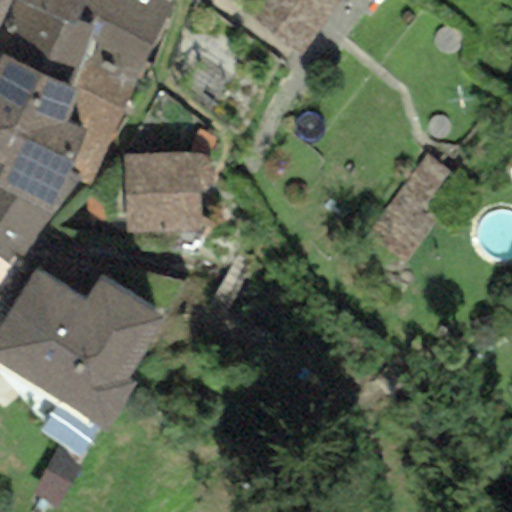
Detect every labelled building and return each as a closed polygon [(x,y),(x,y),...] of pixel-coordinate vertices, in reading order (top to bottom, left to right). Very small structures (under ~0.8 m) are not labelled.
[(137,82),(153,46),(84,7),(73,29),(13,0),(11,0),(0,23),(0,51),(3,53),(76,90),(88,58),(137,82)] [(0,0),(0,23),(11,0),(0,0)] [(13,0),(73,29),(84,7),(153,46),(170,3),(165,0),(13,0)] [(295,62),(345,0),(251,0),(240,15),(295,62)] [(76,90),(3,53),(0,58),(0,257),(12,266),(52,213),(79,178),(69,173),(86,130),(66,123),(76,90)] [(137,82),(88,58),(76,90),(66,123),(86,130),(69,173),(79,178),(90,187),(137,82)] [(197,154),(125,156),(127,234),(199,232),(197,154)] [(34,271),(0,326),(0,363),(103,427),(129,385),(123,381),(162,319),(101,281),(87,304),(34,271)]
